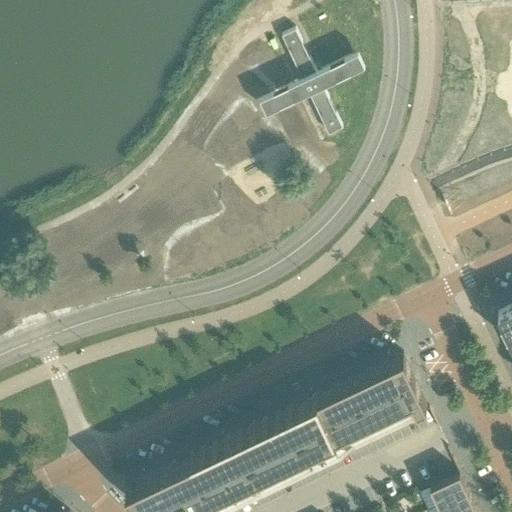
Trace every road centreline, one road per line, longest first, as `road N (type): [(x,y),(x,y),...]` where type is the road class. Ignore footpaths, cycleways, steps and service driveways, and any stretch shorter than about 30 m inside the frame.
road 1 (residential): [(86,459),(426,297)]
road 2 (residential): [(426,297),(511,473)]
